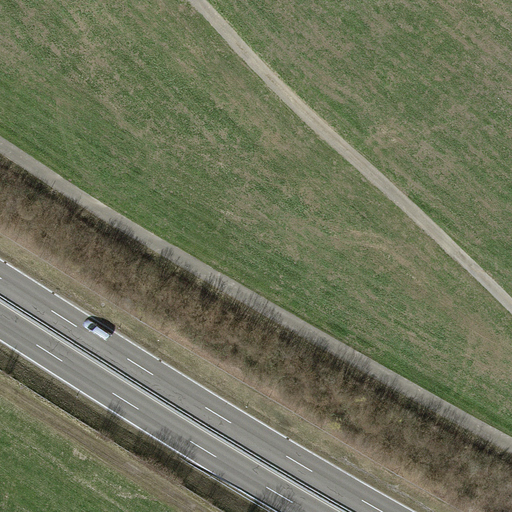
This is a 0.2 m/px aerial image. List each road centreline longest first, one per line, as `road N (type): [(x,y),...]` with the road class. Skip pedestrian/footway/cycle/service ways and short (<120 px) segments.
road 1 (track): [(0,148),(284,320),(511,444)]
road 2 (trunk): [(382,511),(0,278)]
road 3 (track): [(197,0),(511,306)]
road 4 (trunk): [(0,321),(309,511)]
